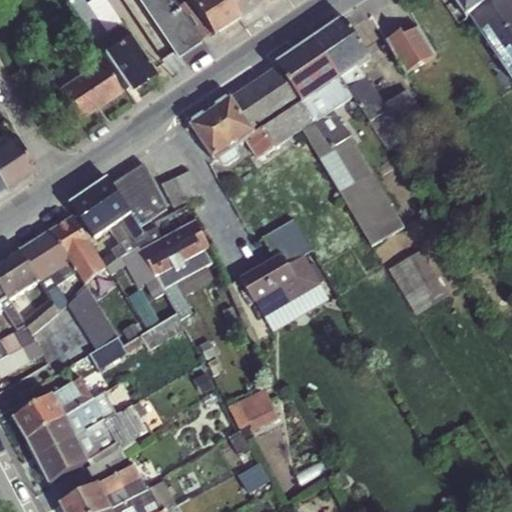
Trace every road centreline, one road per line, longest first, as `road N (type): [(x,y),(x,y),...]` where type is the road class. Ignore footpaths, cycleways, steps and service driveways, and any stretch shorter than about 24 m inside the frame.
road 1 (tertiary): [(336,0),(56,188)]
road 2 (residential): [(56,188),(0,72)]
